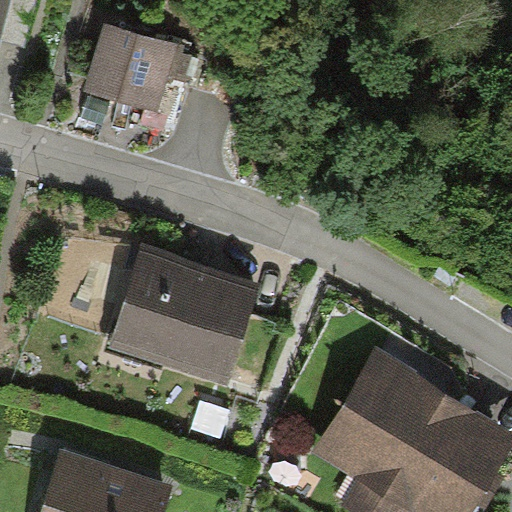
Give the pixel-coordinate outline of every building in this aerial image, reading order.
[(35,0),(0,0),(0,44),(2,39),(22,45),(35,0)] [(195,54),(107,23),(83,92),(163,119),(172,93),(181,96),(195,54)] [(251,272),(146,236),(114,330),(219,365),(251,272)] [(460,511),(511,427),(511,413),(378,333),(311,444),(355,470),(336,501),(353,511),(412,511),(417,505),(428,511),(460,511)] [(161,511),(175,475),(63,437),(37,511),(161,511)]
